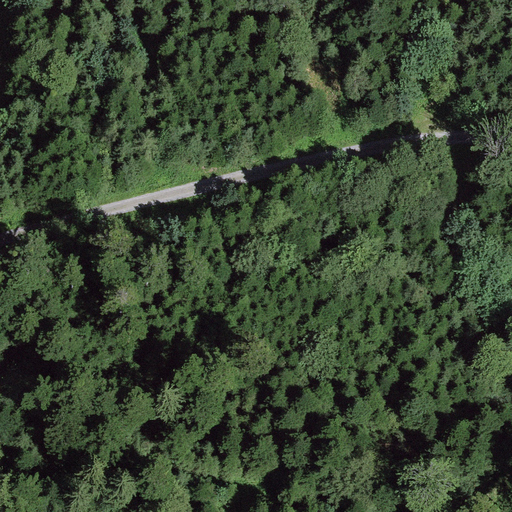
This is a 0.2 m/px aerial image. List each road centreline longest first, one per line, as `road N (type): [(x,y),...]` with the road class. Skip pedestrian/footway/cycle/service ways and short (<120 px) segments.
road 1 (track): [(0,238),(332,153),(511,138)]
road 2 (track): [(0,496),(175,475),(255,483),(376,511)]
